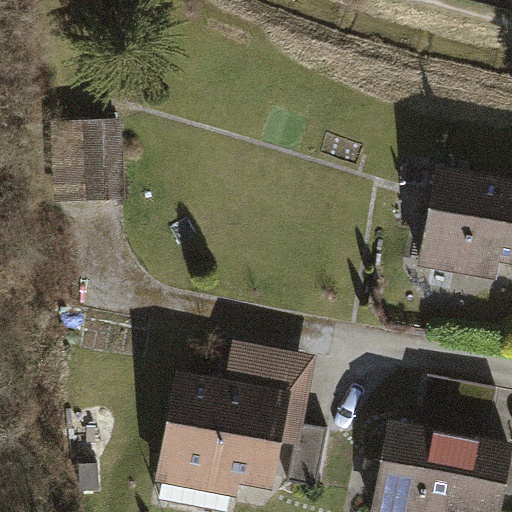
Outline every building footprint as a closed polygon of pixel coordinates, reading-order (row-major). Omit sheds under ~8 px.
[(110,118),(52,123),(58,208),(117,203),(110,118)] [(511,175),(436,162),(417,265),(494,279),(496,270),(497,263),(511,265),(511,175)] [(225,375),(177,366),(157,480),(237,494),(239,483),(275,490),(284,441),(298,443),(302,421),(304,410),(314,352),(231,337),(225,375)] [(499,385),(428,373),(420,417),(491,430),(499,385)] [(420,417),(389,412),(371,511),(452,511),(453,508),(477,511),(503,511),(511,461),(511,433),(491,430),(420,417)] [(291,482),(318,487),(328,426),(302,421),(298,443),(291,482)] [(98,461),(81,462),(83,490),(100,488),(98,461)]
